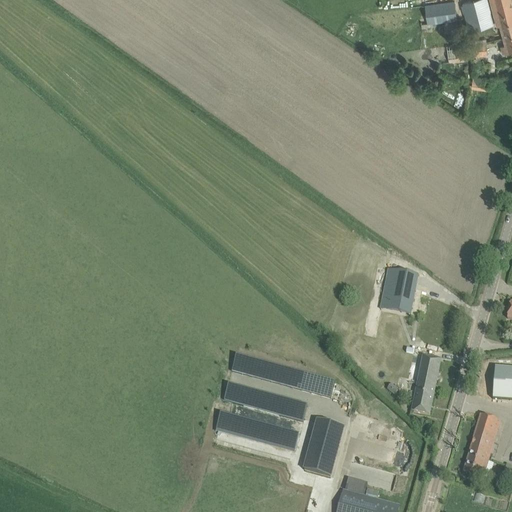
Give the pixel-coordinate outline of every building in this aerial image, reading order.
[(492,25),(485,0),(473,0),(463,3),(471,31),(492,25)] [(500,26),(504,40),(511,37),(511,6),(510,0),(490,0),(497,26),(500,26)] [(424,6),(427,24),(447,21),(457,20),(454,2),(445,3),(424,6)] [(444,22),(444,34),(457,33),(456,22),(444,22)] [(511,37),(504,40),(505,45),(501,46),(503,54),(511,51),(511,37)] [(472,43),(474,56),(487,55),(486,42),(472,43)] [(446,46),(449,63),(467,60),(464,44),(446,46)] [(471,87),(479,88),(489,90),(491,80),(473,77),(471,87)] [(388,270),(383,299),(412,305),(418,276),(408,274),(388,270)] [(335,382),(237,355),(232,372),(331,399),(335,382)] [(412,412),(430,416),(441,360),(423,357),(412,412)] [(511,369),(495,368),(492,399),(511,400),(511,369)] [(391,385),(387,389),(395,396),(399,391),(391,385)] [(292,419),(303,422),(308,405),(297,402),(278,397),(274,414),(292,419)] [(217,414),(213,431),(293,449),(297,433),(217,414)] [(473,476),(479,479),(482,469),(485,470),(500,422),(490,419),(481,416),(463,473),(473,476)] [(318,420),(304,471),(330,478),(344,427),(318,420)] [(499,470),(501,464),(493,462),(491,469),(499,470)] [(345,492),(343,491),(337,511),(398,511),(400,506),(365,497),(368,484),(349,480),(345,492)]
